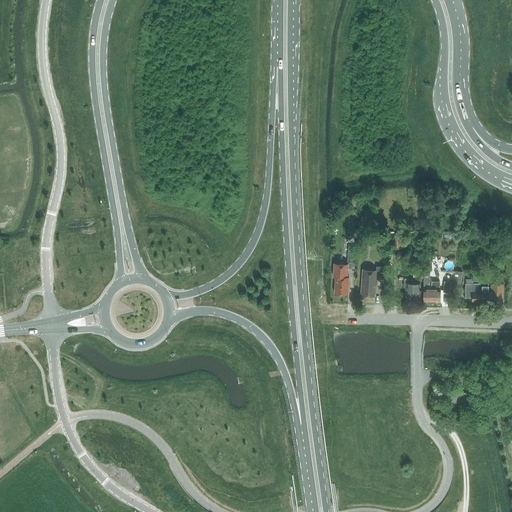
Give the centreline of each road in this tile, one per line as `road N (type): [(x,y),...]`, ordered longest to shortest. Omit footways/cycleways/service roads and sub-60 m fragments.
road 1 (primary): [(325,511),(301,314),(290,0)]
road 2 (primary): [(279,67),(303,424)]
road 3 (unclassified): [(52,326),(45,240),(61,152),(43,72),(46,0)]
road 4 (secondary): [(100,0),(91,69),(118,284)]
road 5 (primary): [(279,67),(265,200),(249,249),(212,284),(166,296)]
road 6 (secondary): [(143,279),(103,87),(112,0)]
road 7 (unclassified): [(150,511),(101,479),(76,445),(58,398),(52,326)]
road 8 (secondary): [(435,0),(449,116),(475,157),(503,176)]
road 9 (primary): [(169,316),(223,313),(256,331),(286,375),(303,424)]
road 10 (unclassified): [(511,323),(348,318)]
road 11 (secondary): [(469,130),(456,93),(447,0)]
